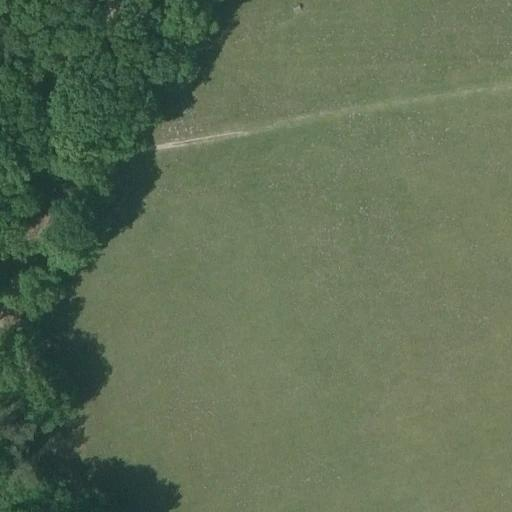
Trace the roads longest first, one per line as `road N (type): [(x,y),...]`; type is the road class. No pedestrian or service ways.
road 1 (track): [(511,78),(27,167),(0,165)]
road 2 (track): [(117,0),(35,123),(0,152)]
